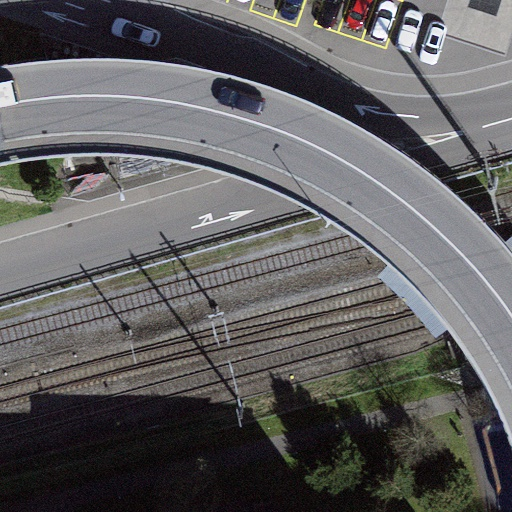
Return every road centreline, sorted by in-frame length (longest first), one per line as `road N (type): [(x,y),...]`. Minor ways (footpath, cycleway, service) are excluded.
road 1 (primary): [(511,319),(450,241),(312,143),(204,104),(111,96),(0,106)]
road 2 (secondary): [(0,278),(423,161),(476,130)]
road 3 (secondary): [(476,130),(404,124),(315,94),(248,60),(53,0)]
